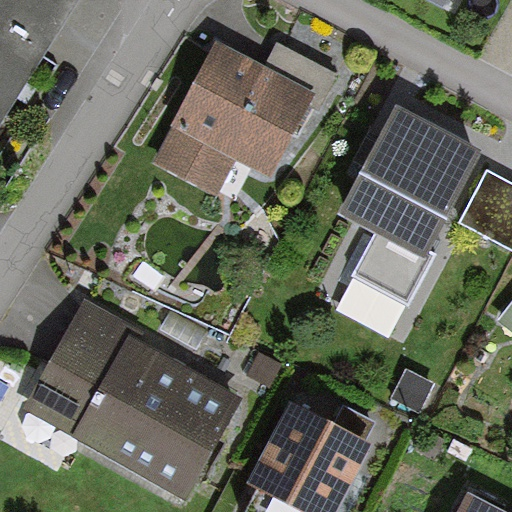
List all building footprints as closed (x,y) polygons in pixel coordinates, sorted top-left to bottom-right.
[(99,0),(0,0),(0,21),(5,24),(0,32),(0,135),(15,145),(99,0)] [(425,0),(469,22),(480,0),(425,0)] [(233,41),(172,165),(237,197),(260,150),(303,171),(340,94),(233,41)] [(509,153),(417,106),(357,222),(385,236),(360,285),(421,316),(467,226),(511,248),(511,184),(497,176),(509,153)] [(257,396),(98,314),(43,419),(203,501),(257,396)] [(357,511),(395,437),(325,402),(269,511),(357,511)] [(511,511),(511,509),(485,498),(478,511),(511,511)]
